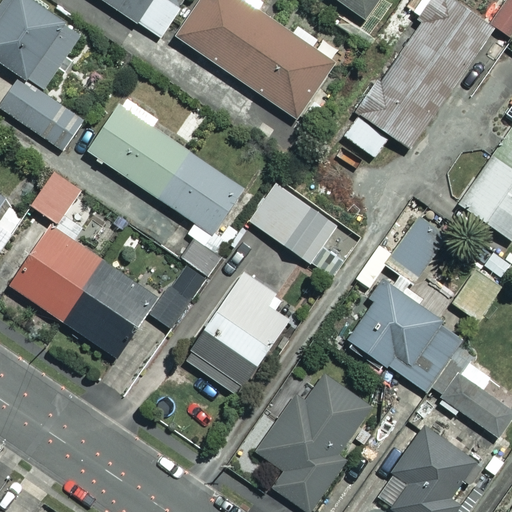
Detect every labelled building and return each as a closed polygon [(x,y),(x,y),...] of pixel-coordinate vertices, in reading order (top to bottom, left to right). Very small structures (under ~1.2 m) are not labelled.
[(79,31),(34,0),(2,0),(0,4),(0,62),(40,89),(79,31)] [(101,0),(161,37),(179,9),(165,0),(101,0)] [(291,33),(242,0),(196,0),(172,34),(295,119),(333,63),(307,46),(314,36),(297,25),(291,33)] [(375,0),(336,0),(362,19),(375,0)] [(493,27),(454,0),(434,0),(341,134),(373,157),(389,134),(409,148),(493,27)] [(511,35),(511,0),(505,0),(490,24),(511,37),(511,35)] [(82,120),(17,78),(0,104),(0,108),(64,149),(82,120)] [(242,188),(117,103),(86,149),(211,234),(242,188)] [(511,240),(511,122),(457,204),(511,241),(511,240)] [(79,186),(52,169),(29,206),(56,222),(79,186)] [(334,225),(274,182),(247,219),(308,262),(334,225)] [(446,233),(418,213),(383,263),(411,282),(446,233)] [(159,300),(49,225),(9,284),(114,356),(144,310),(169,327),(202,279),(183,266),(159,300)] [(511,262),(511,256),(498,245),(482,263),(499,278),(511,262)] [(386,281),(348,338),(424,394),(464,339),(386,281)] [(266,344),(212,308),(180,356),(234,392),(266,344)] [(462,349),(432,389),(499,439),(511,421),(511,411),(483,389),(495,373),(462,349)] [(370,405),(322,373),(305,400),(295,394),(256,452),(282,468),(270,486),(308,511),(309,511),(351,449),(344,445),(370,405)] [(395,511),(451,511),(481,464),(422,427),(376,499),(395,511)]
